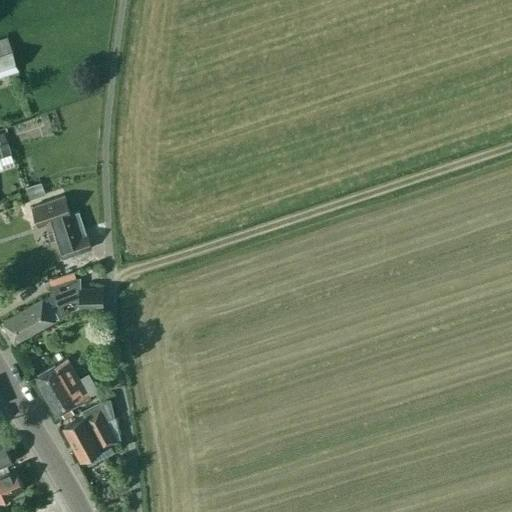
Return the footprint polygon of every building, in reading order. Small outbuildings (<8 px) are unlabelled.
[(0,73),(18,68),(12,49),(0,52),(0,73)] [(0,152),(9,150),(2,130),(0,130),(0,152)] [(61,258),(90,248),(86,234),(84,234),(77,212),(69,215),(63,197),(31,208),(37,225),(48,221),(61,258)] [(72,269),(69,259),(55,264),(58,273),(72,269)] [(100,288),(80,289),(79,274),(74,276),(72,271),(47,279),(49,285),(53,292),(40,299),(2,321),(13,341),(53,319),(53,318),(63,313),(57,304),(61,302),(78,297),(79,306),(101,306),(100,288)] [(87,372),(77,378),(66,359),(54,366),(54,365),(33,377),(55,415),(76,403),(76,402),(87,395),(86,394),(97,388),(87,372)] [(79,409),(83,416),(62,427),(79,460),(102,448),(101,446),(114,439),(112,434),(120,429),(109,396),(94,401),(79,409)] [(2,437),(0,438),(0,464),(12,460),(2,437)] [(13,493),(24,488),(15,467),(0,473),(0,498),(1,498),(3,500),(8,498),(9,495),(13,493)]
